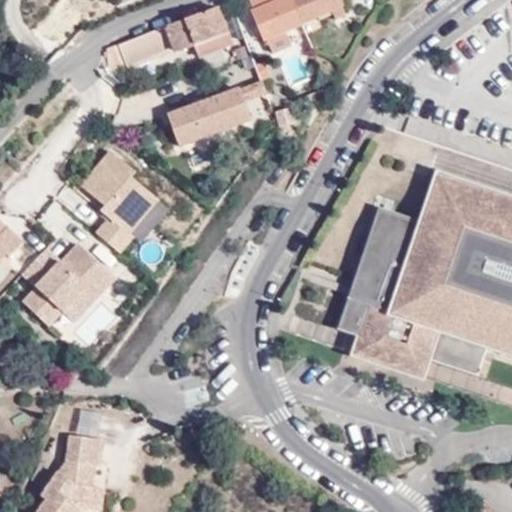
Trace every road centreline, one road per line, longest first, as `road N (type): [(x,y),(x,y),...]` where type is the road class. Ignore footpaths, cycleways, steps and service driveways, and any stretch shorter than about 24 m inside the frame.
road 1 (residential): [(458,0),(374,69),(297,194),(241,311),(241,367),(260,414),(389,511)]
road 2 (unknown): [(297,194),(262,197),(134,383),(67,385)]
road 3 (unclassified): [(199,0),(77,48),(0,133)]
